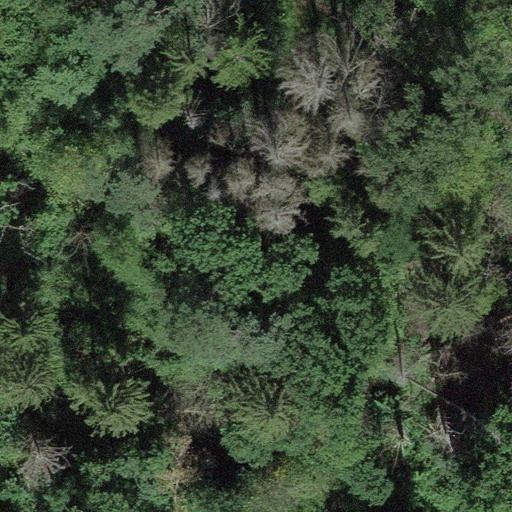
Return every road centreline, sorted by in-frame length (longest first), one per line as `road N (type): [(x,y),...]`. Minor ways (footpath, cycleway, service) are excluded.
road 1 (track): [(359,511),(322,0)]
road 2 (track): [(511,170),(325,0)]
